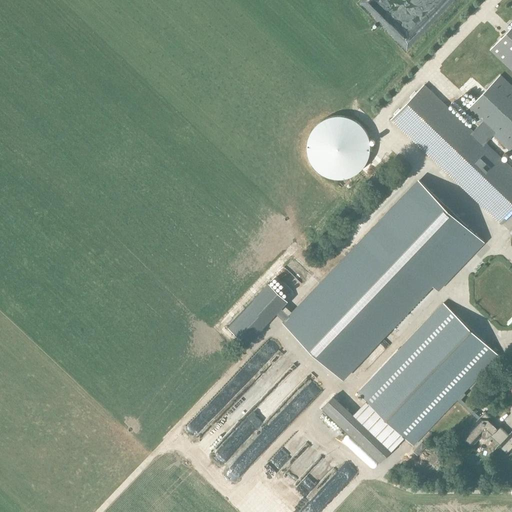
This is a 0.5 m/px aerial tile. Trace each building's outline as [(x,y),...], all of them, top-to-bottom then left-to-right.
[(511,28),(499,42),(491,50),(511,70),(511,87),(500,76),(468,110),(482,124),(473,133),(424,86),(392,120),(502,225),(511,213),(511,28)] [(370,151),(371,148),(370,145),(370,142),(370,140),(369,137),(368,135),(366,132),(365,130),(363,128),(361,126),(359,124),(357,122),(355,121),(353,119),(350,118),(347,118),(345,117),(342,117),(339,116),(337,117),(334,117),(331,118),(329,118),(326,119),(324,121),(321,122),(319,124),(317,126),(315,128),(314,130),(312,132),(311,135),(310,137),(309,140),(308,142),(308,145),(308,148),(308,151),(308,153),(309,156),(310,158),(311,161),(312,163),(314,166),(315,168),(317,170),(319,172),(321,173),(324,175),(326,176),(329,177),(331,178),(334,179),(337,179),(339,179),(342,179),(345,179),(347,178),(350,177),(353,176),(355,175),(357,173),(359,172),(361,170),(363,168),(365,166),(366,163),(368,161),(369,158),(370,156),(370,153),(370,151)] [(343,379),(432,285),(447,282),(484,243),(420,182),(284,324),(343,379)] [(352,225),(338,242),(345,248),(359,231),(352,225)] [(228,328),(246,346),(288,302),(269,284),(228,328)] [(458,400),(478,420),(480,418),(462,400),(467,394),(465,392),(499,356),(444,304),(359,393),(414,446),(458,400)] [(270,411),(305,374),(296,366),(244,420),(252,428),(269,410),(270,411)] [(265,377),(259,382),(265,389),(271,383),(265,377)] [(212,397),(218,405),(224,401),(219,393),(212,397)] [(334,398),(323,409),(380,464),(391,452),(352,415),(334,398)] [(242,416),(234,406),(222,416),(230,425),(242,416)] [(480,418),(478,420),(462,437),(465,440),(472,447),(481,437),(484,439),(488,439),(491,437),(495,441),(505,431),(485,413),(480,418)] [(274,419),(252,442),(264,453),(278,438),(275,436),(283,428),(274,419)] [(298,428),(266,462),(281,476),(296,460),(298,462),(285,477),(291,483),(318,454),(305,442),(309,438),(298,428)] [(511,432),(509,435),(505,431),(495,441),(510,456),(511,453),(511,432)] [(414,468),(428,481),(438,471),(427,460),(431,455),(429,452),(414,468)] [(321,485),(308,501),(320,511),(321,511),(341,489),(336,485),(333,488),(329,484),(339,472),(331,465),(330,466),(320,458),(293,489),(303,497),(317,481),(321,485)]
